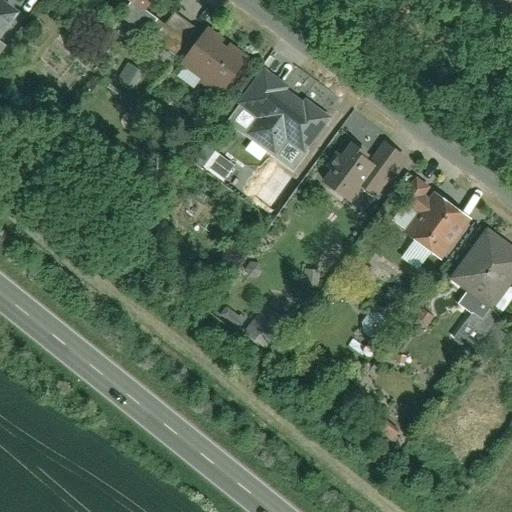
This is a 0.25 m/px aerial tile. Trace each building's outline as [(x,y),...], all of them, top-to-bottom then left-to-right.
[(116,0),(113,8),(126,15),(121,25),(140,34),(148,20),(138,15),(144,2),(139,0),(116,0)] [(511,0),(494,0),(511,12),(511,0)] [(0,41),(0,40),(17,18),(0,5),(0,57),(7,47),(0,41)] [(174,15),(157,30),(174,51),(192,36),(174,15)] [(242,65),(204,43),(189,70),(227,92),(242,65)] [(296,159),(323,126),(264,77),(237,110),(258,127),(249,138),(272,157),(281,146),(296,159)] [(353,156),(325,191),(350,211),(364,193),(374,202),(403,167),(385,152),(370,170),(353,156)] [(456,220),(405,182),(391,200),(404,210),(394,224),(432,252),(456,220)] [(511,274),(511,260),(470,228),(437,270),(486,308),(511,274)] [(264,304),(241,332),(260,347),(282,320),(264,304)] [(225,306),(218,316),(241,331),(248,322),(225,306)] [(373,435),(386,444),(391,435),(378,427),(373,435)]
